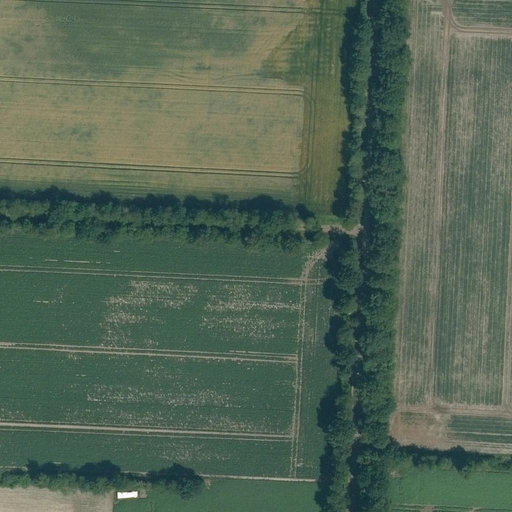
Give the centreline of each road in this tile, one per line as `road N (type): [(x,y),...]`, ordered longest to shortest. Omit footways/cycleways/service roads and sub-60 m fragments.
road 1 (unclassified): [(347,511),(370,0)]
road 2 (track): [(360,226),(0,209)]
